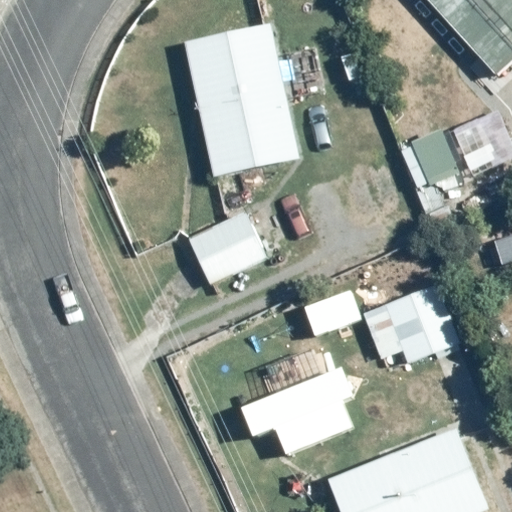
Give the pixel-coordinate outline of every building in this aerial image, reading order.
[(511,0),(433,0),(502,75),(511,66),(511,0)] [(276,24),(190,42),(219,176),(305,157),(276,24)] [(443,129),(398,146),(416,194),(461,177),(443,129)] [(194,238),(216,284),(272,259),(251,212),(194,238)] [(466,344),(443,283),(390,303),(413,364),(466,344)] [(347,511),(487,511),(494,509),(465,437),(462,430),(335,481),(347,511)]
